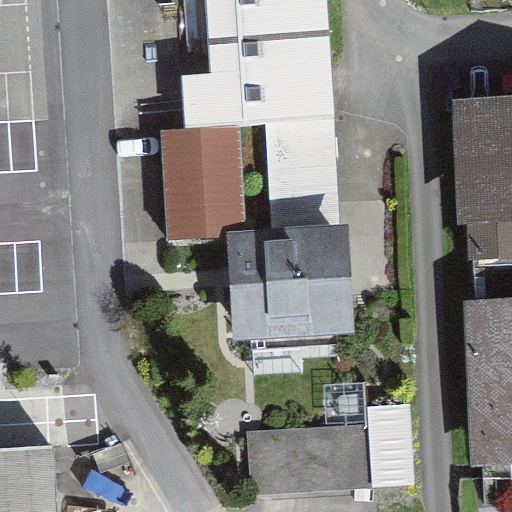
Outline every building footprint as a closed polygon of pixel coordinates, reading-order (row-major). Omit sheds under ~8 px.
[(158,132),(164,247),(244,242),(237,127),(330,121),(322,0),(206,0),(214,129),(158,132)] [(474,273),(511,271),(511,113),(467,115),(474,273)] [(236,245),(241,332),(344,326),(339,239),(236,245)] [(482,481),(511,479),(511,271),(474,273),(482,481)] [(371,488),(367,426),(247,433),(251,495),(371,488)] [(0,511),(55,511),(52,449),(0,452),(0,511)]
